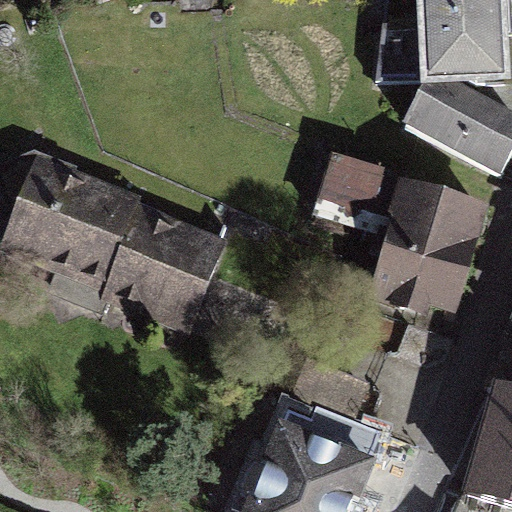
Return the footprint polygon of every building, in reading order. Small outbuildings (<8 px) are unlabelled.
[(415,0),(419,100),(505,97),(501,0),(415,0)] [(396,144),(494,193),(511,157),(511,127),(460,102),(416,104),(396,144)] [(34,166),(0,249),(0,260),(188,337),(226,245),(34,166)] [(388,185),(327,168),(312,219),(373,236),(388,185)] [(455,328),(483,222),(396,199),(368,305),(455,328)] [(511,330),(500,361),(511,365),(511,330)] [(511,511),(511,412),(483,404),(455,509),(467,511),(511,511)] [(357,511),(374,466),(271,430),(242,511),(357,511)]
